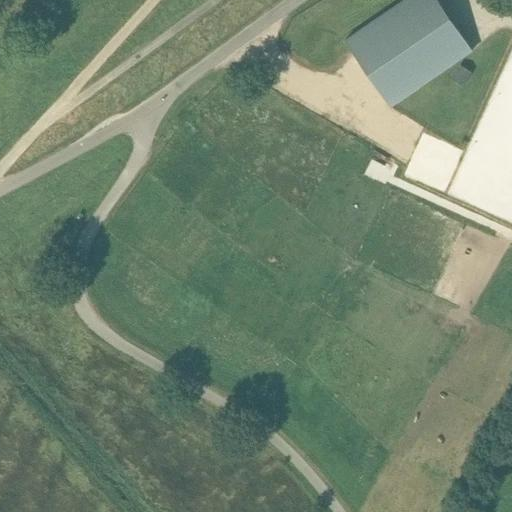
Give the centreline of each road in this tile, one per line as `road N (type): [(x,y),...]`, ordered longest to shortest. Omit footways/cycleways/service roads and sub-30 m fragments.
road 1 (unclassified): [(341,511),(282,449),(93,326),(78,294),(86,248),(138,164),(156,100)]
road 2 (unclassified): [(0,190),(156,100)]
road 3 (unclassified): [(299,0),(156,100)]
road 4 (track): [(56,116),(155,0)]
